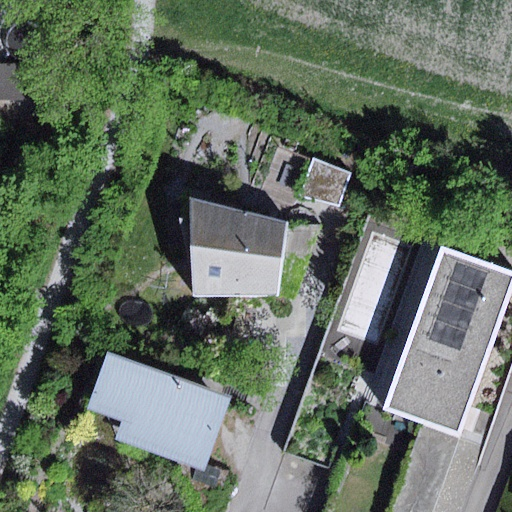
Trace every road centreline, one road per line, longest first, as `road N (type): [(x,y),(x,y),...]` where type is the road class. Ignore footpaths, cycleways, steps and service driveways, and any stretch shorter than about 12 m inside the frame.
road 1 (track): [(0,456),(59,270),(146,46),(145,0)]
road 2 (residential): [(283,390),(240,511)]
